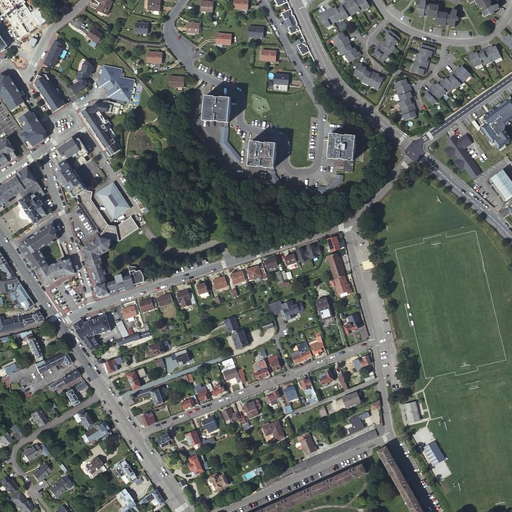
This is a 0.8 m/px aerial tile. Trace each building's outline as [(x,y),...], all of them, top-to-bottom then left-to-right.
[(112,4),(102,0),(97,13),(107,17),(112,4)] [(248,1),(241,0),(233,0),(233,9),(247,10),(248,1)] [(325,14),(321,16),(328,27),(343,17),(345,19),(361,9),(363,11),(371,6),(367,0),(353,0),(351,1),(349,0),(348,0),(342,4),(343,6),(339,8),(338,6),(332,10),(331,9),(324,12),(325,14)] [(416,0),(416,4),(419,4),(418,8),(421,8),(420,14),(426,15),(426,12),(427,12),(429,12),(429,15),(438,16),(438,22),(447,23),(448,21),(450,21),(452,21),(451,24),(457,24),(457,22),(458,20),(458,18),(461,18),(460,14),(458,14),(458,7),(455,6),(452,10),(452,13),(448,13),(448,11),(439,10),(439,4),(432,3),(430,3),(430,5),(427,4),(426,0),(416,0)] [(469,0),(471,2),(474,0),(476,0),(481,7),(483,6),(485,9),(481,11),(484,16),(490,13),(491,15),(492,15),(495,13),(494,11),(501,8),(500,4),(494,5),(492,6),(490,3),(493,1),(491,0),(469,0)] [(162,2),(149,1),(149,11),(161,12),(162,2)] [(213,3),(202,2),(201,11),(212,13),(213,3)] [(280,14),(287,24),(295,20),(290,10),(280,14)] [(20,28),(16,22),(10,26),(18,38),(46,19),(42,13),(20,28)] [(300,31),(295,20),(287,24),(292,35),(300,31)] [(199,26),(188,24),(187,34),(198,35),(199,26)] [(149,26),(137,25),(136,35),(148,36),(149,26)] [(264,29),(249,27),(249,37),(263,38),(263,35),(264,29)] [(403,38),(392,29),(389,32),(391,33),(387,37),(389,39),(385,44),(383,43),(378,48),(380,49),(376,54),(386,62),(398,48),(396,46),(403,38)] [(92,42),(89,46),(94,49),(103,37),(93,30),(88,36),(90,37),(89,39),(92,42)] [(345,31),(335,38),(344,54),(347,53),(353,62),(365,55),(362,50),(360,51),(357,46),(355,47),(353,43),(354,42),(349,35),(348,36),(345,31)] [(231,37),(217,35),(216,45),(230,47),(231,37)] [(302,56),(309,53),(302,38),(295,42),(302,56)] [(62,46),(54,42),(43,66),(51,70),(53,66),(55,67),(63,51),(60,49),(62,46)] [(439,46),(425,43),(423,53),(419,52),(415,71),(427,74),(428,71),(428,69),(430,69),(432,61),(431,60),(432,56),(435,56),(436,50),(438,51),(439,46)] [(474,54),(470,56),(478,69),(486,64),(487,67),(504,58),(498,47),(494,49),(493,47),(485,51),(486,53),(482,55),(480,52),(475,55),(474,54)] [(276,62),(277,52),(262,50),(262,60),(276,62)] [(163,56),(149,55),(149,65),(163,66),(163,56)] [(95,66),(86,59),(82,64),(81,73),(79,73),(77,81),(79,81),(79,83),(71,88),(76,96),(87,89),(88,82),(85,82),(87,74),(92,75),(95,66)] [(383,89),(388,77),(383,76),(383,73),(375,70),(375,72),(370,70),(370,67),(365,66),(366,64),(362,62),(362,63),(356,75),(365,79),(364,82),(383,89)] [(123,70),(105,67),(101,86),(103,89),(111,90),(110,96),(111,98),(129,102),(131,100),(135,83),(133,81),(121,78),(123,70)] [(432,94),(429,97),(437,106),(450,94),(452,95),(460,88),(461,89),(475,76),(466,67),(463,70),(461,68),(447,82),(446,81),(438,87),(437,87),(437,86),(431,92),(432,94)] [(289,86),(289,76),(275,75),(274,84),(281,85),(288,86),(289,86)] [(12,113),(25,105),(21,99),(22,98),(9,79),(8,79),(4,78),(3,77),(0,79),(0,96),(2,96),(2,97),(12,113)] [(38,77),(35,85),(54,114),(64,107),(66,106),(63,102),(62,103),(48,83),(49,82),(46,77),(43,79),(38,77)] [(185,79),(171,78),(170,88),(184,89),(185,79)] [(409,78),(397,83),(405,101),(402,102),(411,120),(422,115),(420,110),(422,109),(418,101),(416,102),(414,97),(417,96),(415,91),(417,90),(413,82),(411,82),(409,78)] [(511,98),(509,95),(502,100),(504,101),(494,110),(495,111),(488,117),(486,115),(480,120),(483,124),(480,126),(492,142),(494,141),(501,149),(511,139),(511,137),(505,129),(505,124),(511,118),(511,98)] [(216,98),(207,97),(206,107),(205,122),(214,123),(214,122),(220,123),(224,124),(229,124),(230,124),(231,116),(232,99),(223,98),(222,99),(216,99),(216,98)] [(187,117),(187,129),(194,126),(194,116),(196,102),(189,101),(187,117)] [(118,116),(120,105),(109,102),(108,105),(101,104),(96,103),(93,105),(86,110),(81,115),(84,119),(88,124),(90,128),(91,129),(94,134),(95,136),(97,139),(100,143),(102,147),(105,150),(107,153),(109,157),(110,157),(119,150),(95,115),(96,114),(98,113),(99,112),(118,116)] [(31,113),(20,120),(23,125),(21,126),(26,134),(22,136),(24,139),(23,140),(29,149),(33,147),(33,146),(33,145),(38,141),(40,144),(41,143),(45,141),(44,139),(45,135),(46,134),(36,118),(34,119),(31,113)] [(472,122),(478,131),(481,129),(475,120),(472,122)] [(231,181),(234,174),(232,171),(224,162),(215,152),(206,141),(194,126),(187,129),(189,131),(195,138),(203,147),(210,156),(219,167),(226,175),(231,181)] [(449,146),(444,150),(450,159),(455,155),(458,159),(455,162),(461,170),(464,167),(473,179),(482,173),(463,148),(471,142),(465,134),(457,140),(454,135),(446,141),(449,146)] [(355,162),(357,138),(332,135),(331,146),(330,159),(339,160),(345,160),(345,161),(355,162)] [(0,168),(16,157),(13,152),(9,146),(10,144),(7,139),(0,143),(0,168)] [(52,170),(64,162),(75,154),(78,159),(84,155),(77,145),(74,142),(73,142),(70,144),(68,143),(67,141),(64,144),(57,149),(55,150),(56,152),(53,154),(46,159),(49,164),(48,165),(51,169),(52,170)] [(266,168),(271,169),(276,169),(277,156),(278,144),(268,143),(268,144),(262,144),(262,143),(253,142),(252,154),(251,164),(250,167),(260,168),(260,167),(266,168)] [(237,152),(228,143),(222,146),(229,154),(237,163),(242,164),(242,159),(237,152)] [(58,173),(55,175),(59,180),(63,185),(69,194),(71,193),(74,197),(84,190),(84,189),(75,177),(77,176),(72,170),(81,163),(78,159),(75,154),(64,162),(65,163),(60,167),(61,168),(57,171),(58,173)] [(64,162),(52,170),(55,175),(58,173),(57,171),(61,168),(60,167),(65,163),(64,162)] [(354,163),(345,162),(344,172),(346,172),(353,173),(354,163)] [(38,196),(35,192),(38,191),(39,190),(36,186),(38,185),(27,168),(15,176),(16,177),(10,180),(12,183),(6,186),(5,184),(0,187),(0,207),(8,202),(7,201),(8,200),(18,194),(21,199),(25,197),(27,195),(31,200),(38,196)] [(511,196),(511,181),(503,170),(491,179),(507,200),(511,196)] [(282,186),(283,184),(277,176),(277,172),(275,172),(271,172),(270,172),(269,178),(271,180),(274,184),(280,190),(280,191),(282,186)] [(251,182),(252,179),(252,175),(234,174),(231,181),(240,181),(251,182)] [(6,182),(4,183),(5,184),(6,186),(12,183),(10,180),(16,177),(15,176),(12,178),(7,181),(6,182)] [(84,189),(86,188),(80,180),(77,176),(75,177),(84,189)] [(345,178),(340,177),(338,177),(338,180),(328,189),(330,196),(345,184),(345,178)] [(272,185),(269,181),(252,179),(251,182),(251,186),(269,188),(272,185)] [(297,192),(297,191),(297,188),(298,185),(283,184),(282,186),(280,191),(297,192)] [(320,195),(321,191),(313,189),(300,188),(299,191),(299,195),(320,198),(320,195)] [(83,213),(99,237),(111,239),(119,240),(139,227),(131,215),(116,226),(107,224),(99,212),(90,199),(91,191),(84,190),(74,197),(72,198),(78,205),(83,213)] [(39,198),(38,196),(31,200),(27,195),(25,197),(21,199),(19,201),(23,207),(22,207),(29,218),(30,218),(34,224),(36,223),(43,218),(47,215),(45,212),(48,211),(44,206),(39,198)] [(56,232),(57,231),(55,229),(56,228),(55,226),(54,227),(52,224),(34,236),(34,235),(30,238),(31,238),(29,239),(28,240),(27,239),(21,243),(21,246),(20,249),(22,252),(23,252),(26,256),(27,258),(26,258),(32,267),(33,266),(36,271),(37,270),(47,263),(45,260),(47,259),(46,257),(45,258),(39,250),(47,245),(48,246),(55,242),(53,241),(58,238),(56,232)] [(343,246),(339,235),(327,239),(331,250),(343,246)] [(102,246),(105,252),(109,249),(111,239),(99,237),(97,238),(98,239),(102,246)] [(105,252),(102,246),(98,239),(97,238),(94,240),(83,248),(88,263),(89,267),(91,266),(97,285),(106,282),(105,280),(106,280),(104,275),(106,274),(104,270),(103,270),(101,263),(102,263),(100,255),(99,254),(100,253),(101,254),(105,252)] [(313,245),(307,247),(308,249),(310,257),(311,258),(318,256),(317,254),(321,253),(319,245),(313,247),(313,245)] [(302,248),(296,250),(299,262),(307,260),(306,258),(310,257),(308,249),(303,251),(302,248)] [(329,253),(332,265),(341,262),(338,251),(329,253)] [(296,262),(293,254),(284,257),(287,265),(296,262)] [(277,266),(274,258),(264,261),(266,269),(277,266)] [(37,270),(36,271),(39,276),(42,280),(46,286),(48,286),(60,278),(74,273),(70,259),(62,261),(62,259),(58,261),(59,262),(58,262),(52,265),(49,267),(47,263),(37,270)] [(344,274),(341,262),(332,265),(335,276),(343,274),(344,274)] [(0,264),(0,267),(4,274),(11,271),(6,263),(0,264)] [(259,269),(258,266),(247,270),(250,279),(261,275),(263,280),(266,278),(263,268),(259,269)] [(116,280),(106,283),(106,282),(97,285),(95,286),(98,294),(99,295),(100,295),(101,296),(108,293),(109,293),(110,295),(119,292),(118,290),(126,288),(126,290),(135,287),(135,285),(144,282),(144,280),(144,278),(144,276),(143,275),(143,274),(143,273),(142,272),(141,271),(140,270),(139,269),(138,269),(135,268),(134,267),(132,267),(131,267),(128,268),(131,275),(123,278),(122,277),(121,278),(122,278),(120,279),(119,278),(116,279),(116,280)] [(278,281),(286,278),(284,270),(280,272),(279,271),(275,272),(278,281)] [(10,276),(13,274),(12,272),(11,271),(4,274),(7,279),(11,278),(10,276)] [(245,280),(242,271),(230,275),(234,284),(245,280)] [(333,277),(337,291),(346,289),(345,284),(346,284),(343,274),(335,276),(333,277)] [(16,279),(15,277),(11,278),(7,279),(0,280),(0,291),(0,293),(8,292),(7,285),(14,283),(18,281),(16,279)] [(226,286),(223,277),(212,280),(215,290),(226,286)] [(14,283),(10,284),(15,291),(17,287),(17,285),(20,284),(18,281),(14,283)] [(204,283),(196,286),(199,294),(200,294),(207,291),(204,284),(204,283)] [(20,284),(17,285),(17,287),(15,291),(19,297),(17,298),(16,300),(19,303),(20,303),(21,303),(23,302),(22,302),(29,297),(23,289),(20,284)] [(182,307),(195,302),(192,292),(188,293),(187,290),(176,293),(179,302),(180,302),(182,307)] [(172,302),(170,294),(157,298),(160,306),(172,302)] [(326,295),(316,298),(321,317),(331,315),(326,295)] [(33,303),(29,297),(22,302),(23,302),(23,303),(24,304),(26,307),(27,309),(34,305),(33,303)] [(157,307),(155,300),(154,300),(151,301),(150,300),(150,299),(140,302),(143,312),(157,307)] [(292,301),(282,305),(284,310),(281,311),(283,316),(286,315),(287,317),(288,320),(295,317),(294,314),(300,311),(297,305),(294,306),(292,301)] [(137,315),(134,306),(122,310),(125,319),(137,315)] [(27,316),(22,318),(24,326),(42,321),(43,318),(39,314),(38,311),(31,315),(32,317),(27,319),(27,316)] [(24,326),(22,318),(17,317),(5,320),(3,315),(0,315),(0,332),(24,327),(24,326)] [(74,328),(90,351),(91,350),(94,349),(100,347),(93,336),(95,335),(101,333),(111,330),(106,315),(87,321),(84,323),(82,319),(80,320),(73,325),(74,328)] [(234,317),(223,321),(225,325),(226,325),(229,333),(238,330),(234,317)] [(354,317),(349,319),(350,322),(351,324),(344,326),(347,333),(351,332),(351,330),(357,328),(357,326),(360,325),(358,319),(355,320),(354,317)] [(123,338),(129,336),(121,320),(116,323),(123,338)] [(273,326),(271,320),(261,323),(263,330),(273,326)] [(30,330),(24,332),(26,337),(27,339),(29,344),(28,344),(32,354),(33,354),(35,359),(41,356),(39,351),(40,351),(35,341),(30,330)] [(149,332),(148,330),(131,336),(132,341),(136,340),(136,341),(150,336),(149,332)] [(248,344),(243,330),(231,334),(237,349),(248,344)] [(131,336),(117,341),(119,346),(132,341),(131,336)] [(162,342),(155,345),(158,355),(165,352),(163,347),(169,345),(167,340),(162,342)] [(322,350),(325,349),(323,346),(322,342),(317,344),(317,345),(311,347),(314,355),(316,353),(317,356),(320,354),(320,352),(322,351),(322,350)] [(311,354),(309,347),(304,349),(302,343),(296,345),(298,351),(291,354),(294,363),(307,358),(307,356),(311,354)] [(155,345),(148,347),(152,357),(158,355),(155,345)] [(8,375),(9,383),(37,370),(38,373),(62,362),(65,367),(72,363),(71,362),(65,352),(44,362),(43,359),(37,362),(8,375)] [(373,363),(372,354),(362,357),(363,359),(363,360),(363,359),(361,361),(359,362),(360,367),(373,363)] [(278,358),(277,355),(273,356),(274,359),(268,361),(270,364),(269,364),(270,367),(272,367),(274,371),(275,370),(276,371),(280,370),(280,369),(281,368),(277,359),(278,358)] [(105,362),(109,373),(118,370),(116,365),(123,363),(122,361),(121,358),(121,357),(105,362)] [(255,370),(254,371),(257,379),(270,374),(264,360),(263,357),(254,361),(253,362),(253,363),(255,370)] [(238,373),(238,372),(237,370),(234,363),(232,358),(227,360),(225,361),(222,362),(223,365),(230,362),(231,365),(228,367),(229,369),(224,371),(227,380),(230,379),(236,377),(238,382),(241,389),(244,388),(242,383),(240,378),(240,377),(238,373)] [(15,363),(4,368),(6,375),(18,370),(15,363)] [(242,368),(237,370),(238,372),(238,373),(240,377),(240,378),(242,383),(246,382),(243,375),(244,375),(242,368)] [(138,380),(146,376),(143,369),(135,373),(138,380)] [(81,377),(77,370),(62,379),(66,385),(81,377)] [(333,380),(329,370),(325,372),(319,375),(319,376),(320,379),(322,387),(327,385),(326,383),(333,380)] [(135,381),(138,380),(135,373),(127,376),(130,383),(132,382),(135,381)] [(344,391),(348,389),(343,378),(342,374),(338,376),(344,391)] [(189,381),(187,375),(177,378),(178,383),(184,381),(185,382),(189,381)] [(315,402),(318,401),(314,392),(309,378),(301,381),(306,395),(312,393),(315,402)] [(54,392),(66,385),(62,379),(50,386),(54,392)] [(135,389),(141,387),(138,380),(135,381),(132,382),(130,383),(133,390),(135,389)] [(84,382),(71,390),(73,393),(79,389),(78,388),(80,387),(81,389),(87,386),(84,382)] [(215,390),(213,390),(212,391),(214,396),(218,394),(225,391),(223,386),(221,387),(220,385),(214,387),(215,390)] [(209,397),(206,389),(203,390),(201,386),(196,389),(200,401),(209,397)] [(298,397),(293,386),(284,390),(289,401),(296,398),(298,397)] [(154,390),(153,387),(148,389),(134,394),(136,399),(148,395),(148,394),(151,393),(150,391),(154,390)] [(159,388),(154,390),(150,391),(151,393),(155,406),(164,403),(161,395),(160,393),(159,388)] [(73,393),(71,390),(65,393),(73,406),(79,402),(74,394),(73,393)] [(264,398),(267,404),(270,403),(271,406),(276,404),(274,399),(280,397),(277,391),(273,392),(273,394),(264,398)] [(360,402),(355,391),(353,392),(341,397),(345,407),(360,402)] [(134,402),(130,395),(123,400),(128,407),(134,402)] [(194,405),(198,404),(195,396),(193,397),(194,399),(192,400),(191,398),(181,403),(184,409),(189,406),(190,407),(194,406),(194,405)] [(261,408),(258,400),(256,399),(253,400),(248,402),(247,401),(245,402),(245,404),(244,404),(249,418),(259,414),(257,409),(261,408)] [(380,407),(380,401),(376,402),(370,405),(371,409),(373,411),(380,407)] [(416,401),(404,404),(408,423),(421,419),(416,401)] [(50,414),(54,411),(49,403),(46,406),(50,414)] [(327,414),(323,405),(318,406),(317,407),(321,417),(327,414)] [(42,415),(39,409),(35,412),(30,415),(29,415),(33,421),(34,421),(39,428),(48,422),(44,415),(43,416),(42,415)] [(232,415),(230,409),(222,412),(225,421),(229,419),(231,424),(235,422),(235,421),(239,420),(237,413),(232,415)] [(93,425),(83,410),(77,414),(81,422),(80,423),(82,426),(83,425),(86,429),(93,425)] [(369,416),(367,411),(358,416),(357,415),(349,419),(352,426),(347,429),(350,435),(364,428),(361,423),(360,420),(369,416)] [(146,426),(155,423),(151,412),(142,416),(146,426)] [(78,424),(80,423),(81,422),(77,414),(74,416),(73,416),(78,424)] [(212,417),(203,420),(207,430),(209,428),(211,432),(217,429),(212,417)] [(248,429),(250,428),(247,418),(245,419),(244,417),(240,419),(241,423),(245,431),(248,429)] [(106,438),(112,434),(104,422),(98,426),(100,429),(104,434),(106,438)] [(282,438),(284,437),(278,422),(275,423),(276,425),(279,432),(282,438)] [(276,441),(282,438),(279,432),(276,425),(275,423),(263,428),(266,436),(273,433),(276,441)] [(21,432),(15,425),(13,426),(12,427),(17,435),(21,432)] [(87,438),(93,434),(97,432),(94,428),(85,434),(87,438)] [(97,432),(93,434),(95,438),(96,439),(104,434),(100,429),(97,432)] [(367,434),(375,430),(374,429),(367,433),(358,436),(344,443),(323,452),(318,455),(322,454),(327,451),(333,448),(341,445),(347,442),(353,440),(360,437),(367,434)] [(377,435),(375,430),(367,434),(360,437),(353,440),(347,442),(341,445),(333,448),(327,451),(322,454),(318,455),(320,461),(326,459),(332,456),(337,454),(352,447),(371,438),(377,435)] [(9,435),(6,431),(5,431),(0,435),(0,442),(1,444),(2,443),(4,446),(14,440),(11,436),(10,437),(9,435)] [(199,445),(201,444),(200,442),(200,441),(197,434),(195,431),(185,435),(190,447),(193,445),(198,443),(199,445)] [(168,441),(171,439),(168,433),(157,439),(163,449),(170,444),(168,441)] [(87,438),(85,434),(81,437),(85,443),(88,441),(89,442),(95,438),(93,434),(87,438)] [(305,440),(300,442),(303,449),(306,455),(318,450),(316,446),(315,446),(310,437),(305,440)] [(201,444),(202,448),(203,447),(204,447),(215,443),(213,439),(205,442),(204,440),(200,441),(200,442),(201,444)] [(423,448),(433,467),(446,460),(435,442),(423,448)] [(32,446),(28,449),(26,451),(25,449),(21,452),(28,461),(32,458),(33,460),(42,453),(37,445),(33,447),(32,446)] [(393,458),(386,446),(378,451),(412,511),(423,511),(420,505),(421,504),(421,503),(420,502),(418,503),(407,483),(409,482),(408,481),(407,479),(406,480),(394,460),(396,459),(395,458),(394,457),(393,458)] [(247,458),(251,456),(248,449),(247,447),(243,448),(247,458)] [(194,451),(187,454),(191,463),(189,463),(192,470),(194,469),(196,474),(204,471),(204,470),(208,468),(208,467),(206,462),(205,461),(204,459),(204,458),(202,454),(201,454),(198,455),(198,456),(197,455),(195,450),(194,451)] [(164,463),(168,461),(169,461),(175,459),(174,457),(174,455),(170,457),(169,454),(161,457),(161,458),(164,463)] [(310,466),(320,461),(318,455),(317,456),(306,461),(299,464),(292,467),(295,473),(305,469),(310,466)] [(91,473),(102,465),(96,457),(91,461),(92,462),(86,466),(91,473)] [(125,488),(137,479),(129,468),(130,466),(129,464),(127,465),(125,462),(127,461),(125,458),(107,470),(108,471),(110,470),(111,470),(115,467),(116,468),(118,466),(128,481),(126,483),(127,484),(124,486),(125,488)] [(366,473),(363,464),(352,468),(351,467),(350,467),(348,468),(349,469),(345,472),(329,479),(329,477),(327,478),(326,478),(326,480),(319,483),(306,489),(306,487),(304,488),(303,489),(304,490),(284,499),(283,498),(281,498),(280,499),(280,501),(261,509),(260,508),(259,509),(257,509),(258,511),(254,511),(279,511),(280,511),(288,508),(302,502),(318,495),(327,491),(345,483),(366,473)] [(52,474),(46,465),(42,468),(43,469),(41,470),(37,473),(38,474),(34,477),(41,486),(44,484),(43,481),(52,474)] [(95,478),(106,470),(102,465),(91,473),(95,478)] [(257,469),(260,476),(262,475),(267,473),(264,466),(257,469)] [(284,478),(295,473),(292,467),(287,469),(279,472),(271,476),(266,479),(263,480),(262,478),(261,478),(258,480),(263,488),(265,487),(268,486),(271,484),(278,481),(284,478)] [(287,469),(286,467),(279,470),(270,474),(263,477),(262,478),(263,480),(266,479),(271,476),(279,472),(287,469)] [(228,484),(224,474),(217,477),(216,474),(210,477),(217,491),(223,488),(222,487),(228,484)] [(245,476),(234,481),(236,486),(248,480),(245,476)] [(10,495),(20,488),(17,484),(16,485),(15,483),(12,479),(11,480),(8,477),(0,482),(6,492),(8,491),(10,495)] [(62,479),(58,482),(59,483),(57,484),(53,487),(53,488),(50,491),(56,499),(65,492),(65,491),(68,488),(62,479)] [(133,505),(134,505),(131,501),(132,500),(127,493),(127,494),(123,489),(118,493),(127,506),(124,509),(126,511),(130,508),(133,505)] [(159,495),(155,490),(146,496),(144,497),(146,500),(149,498),(153,504),(157,502),(159,505),(163,502),(161,497),(159,495)] [(105,502),(116,494),(114,492),(103,500),(105,502)] [(25,501),(23,497),(20,493),(11,499),(21,511),(22,511),(23,511),(22,511),(29,511),(34,509),(32,505),(31,506),(30,504),(27,500),(25,501)] [(146,500),(144,497),(142,499),(138,501),(141,505),(147,501),(146,500)]
